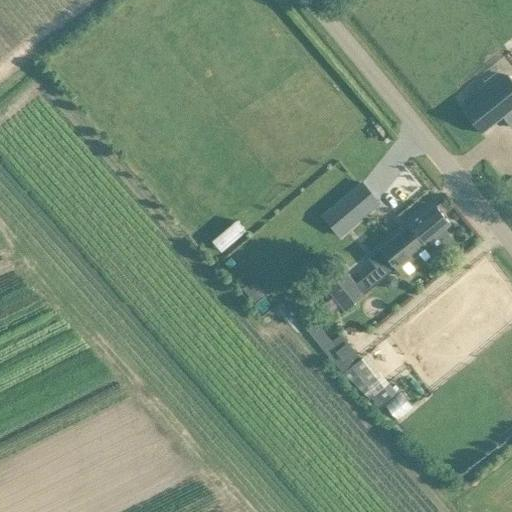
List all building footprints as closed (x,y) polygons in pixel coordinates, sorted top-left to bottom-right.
[(463,110),(481,133),(502,116),(511,127),(511,126),(511,80),(507,75),(463,110)] [(376,203),(360,185),(323,215),(339,234),(376,203)] [(344,310),(395,268),(450,223),(435,205),(410,226),(416,233),(406,241),(400,232),(368,258),(375,267),(356,283),(339,262),(318,279),(344,310)] [(256,281),(246,290),(257,303),(267,295),(256,281)] [(331,360),(341,352),(316,322),(303,325),(331,360)] [(369,399),(372,397),(379,406),(396,393),(366,354),(342,372),(369,399)]
